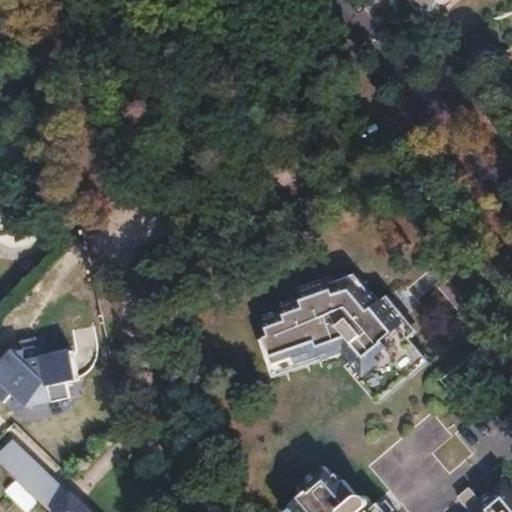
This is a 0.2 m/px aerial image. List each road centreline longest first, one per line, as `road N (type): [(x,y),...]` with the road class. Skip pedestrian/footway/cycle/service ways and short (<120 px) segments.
road 1 (residential): [(431,111),(115,233)]
road 2 (residential): [(115,233),(179,511)]
road 3 (residential): [(63,0),(115,233)]
road 4 (residential): [(336,0),(431,111)]
road 5 (residential): [(115,233),(21,320)]
road 6 (residential): [(431,111),(511,205)]
